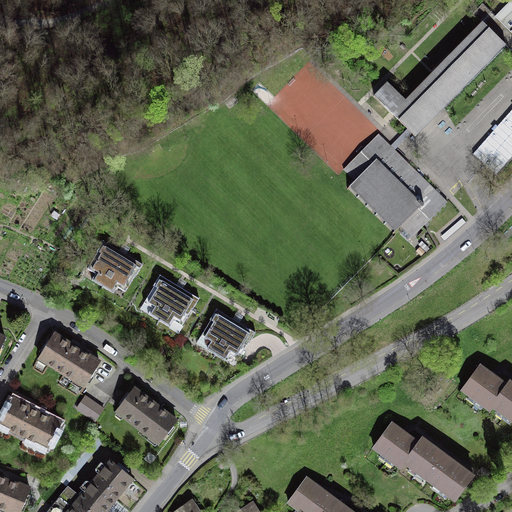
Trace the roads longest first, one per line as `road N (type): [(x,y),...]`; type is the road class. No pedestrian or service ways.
road 1 (residential): [(511,195),(399,290),(233,394),(212,424)]
road 2 (residential): [(212,424),(229,431),(249,426),(511,283)]
road 3 (residential): [(212,424),(113,346),(48,307)]
